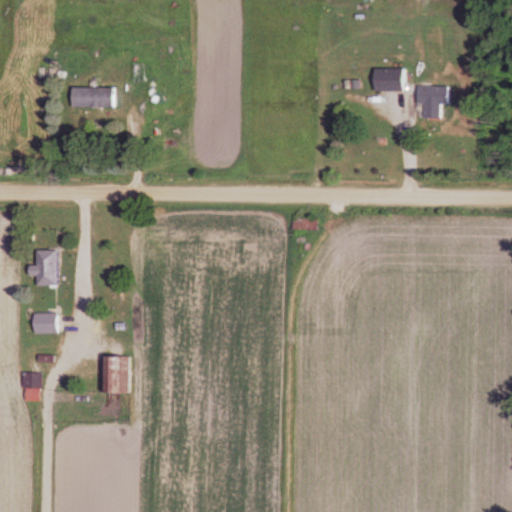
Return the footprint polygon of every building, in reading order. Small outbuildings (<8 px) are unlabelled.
[(380,92),(412,92),(412,70),(380,70),(380,92)] [(155,102),(155,80),(135,80),(135,102),(155,102)] [(455,87),(423,87),(423,106),(455,106),(455,87)] [(121,109),(121,90),(79,89),(79,108),(121,109)] [(64,252),(42,252),(42,286),(64,286),(64,252)] [(127,394),(127,357),(105,357),(105,394),(127,394)] [(47,373),(26,373),(26,389),(47,389),(47,373)]
